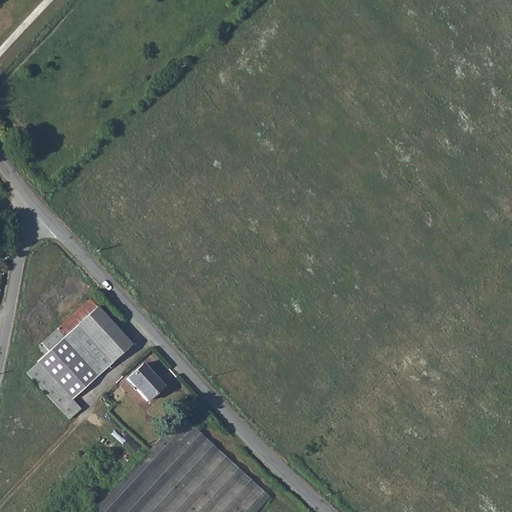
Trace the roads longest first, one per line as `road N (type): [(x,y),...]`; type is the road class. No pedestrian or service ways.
road 1 (tertiary): [(42,213),(327,511)]
road 2 (track): [(151,333),(90,400),(88,417),(0,509)]
road 3 (tertiary): [(0,358),(23,241),(42,213)]
